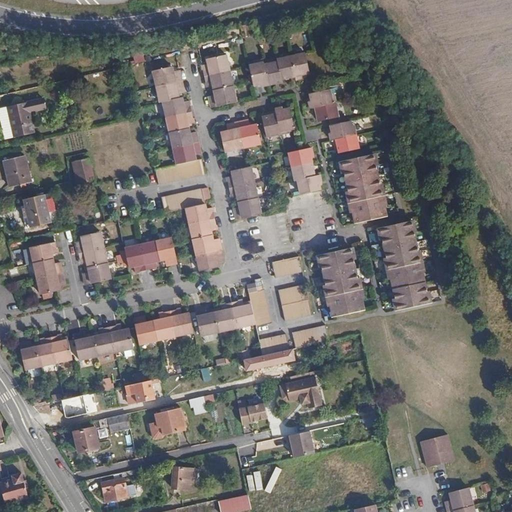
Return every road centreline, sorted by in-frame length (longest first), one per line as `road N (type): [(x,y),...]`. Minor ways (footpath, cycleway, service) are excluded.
road 1 (residential): [(83,311),(237,275),(216,178)]
road 2 (primary): [(0,14),(111,25),(231,0)]
road 3 (residential): [(216,178),(190,58)]
